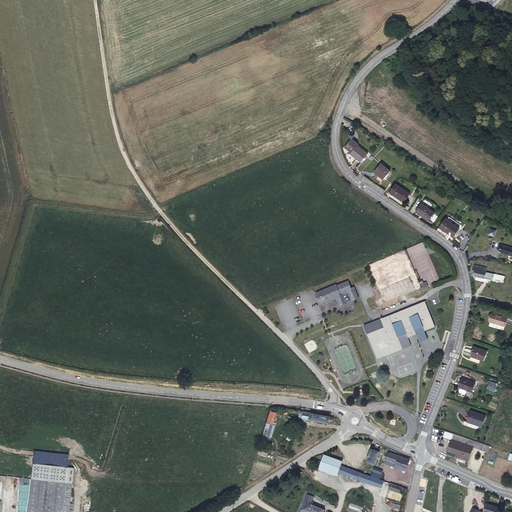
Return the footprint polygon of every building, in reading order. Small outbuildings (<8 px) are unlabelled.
[(356,145),(349,153),(360,162),(366,153),(356,145)] [(389,171),(379,163),(373,172),(382,180),(389,171)] [(409,193),(396,184),(389,193),(402,202),(409,193)] [(434,211),(421,202),(414,210),(427,220),(434,211)] [(458,227),(444,218),(439,226),(452,235),(458,227)] [(511,247),(500,244),(499,250),(511,254),(511,247)] [(483,277),(483,276),(491,278),(492,273),(484,271),(485,266),(473,263),(470,274),(483,277)] [(320,305),(336,298),(338,297),(340,301),(342,300),(345,299),(347,301),(351,299),(352,299),(351,297),(354,296),(357,295),(353,286),(351,287),(348,280),(336,285),(335,284),(314,293),(320,305)] [(338,297),(336,298),(339,306),(344,304),(348,303),(347,301),(345,299),(342,300),(340,301),(338,297)] [(422,325),(424,329),(434,325),(424,300),(423,299),(362,325),(363,326),(376,359),(402,348),(397,335),(405,332),(407,336),(416,333),(414,328),(422,325)] [(508,318),(492,313),(489,321),(505,327),(508,318)] [(427,337),(424,329),(422,325),(414,328),(416,333),(419,341),(427,337)] [(397,335),(402,348),(410,345),(407,336),(405,332),(397,335)] [(484,360),(487,350),(473,346),(470,355),(484,360)] [(462,379),(459,389),(460,389),(459,392),(463,394),(464,391),(472,393),(475,384),(462,379)] [(497,384),(490,381),(487,389),(495,392),(497,384)] [(275,412),(268,411),(262,433),(267,435),(275,412)] [(486,417),(471,412),(467,423),(483,428),(486,417)] [(329,421),(330,417),(301,413),(301,417),(329,421)] [(468,460),(473,445),(485,449),(486,445),(474,440),(453,432),(446,453),(468,460)] [(379,451),(375,450),(376,448),(372,446),(371,449),(367,460),(375,463),(379,451)] [(68,511),(74,468),(67,468),(68,455),(34,451),(26,511),(68,511)] [(394,462),(397,455),(387,451),(385,458),(394,462)] [(340,460),(326,455),(322,466),(339,472),(341,466),(343,461),(340,460)] [(410,459),(397,455),(394,462),(394,464),(406,469),(410,459)] [(341,456),(340,460),(343,461),(341,466),(370,475),(372,470),(373,467),(341,456)] [(341,466),(339,472),(348,475),(379,485),(382,479),(378,478),(370,475),(341,466)] [(370,475),(378,478),(379,476),(380,472),(372,470),(370,475)] [(400,491),(402,486),(391,482),(389,488),(400,491)] [(312,502),(305,499),(301,509),(308,511),(323,511),(324,510),(312,505),(313,502),(312,502)]
